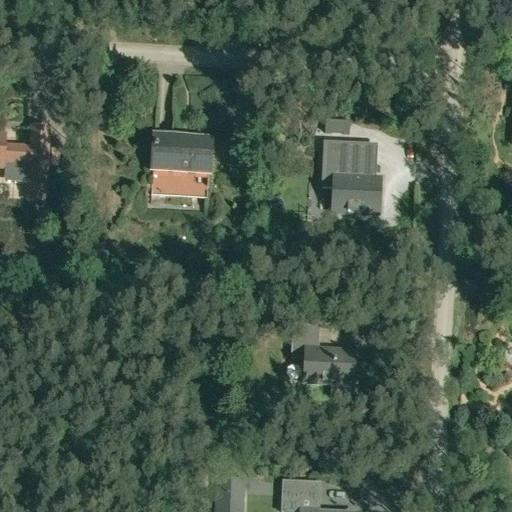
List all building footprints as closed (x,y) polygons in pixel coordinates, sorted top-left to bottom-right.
[(349,123),(325,122),(324,134),(348,135),(349,123)] [(43,202),(44,186),(47,130),(30,129),(29,149),(2,147),(2,137),(0,136),(0,168),(1,168),(1,164),(13,165),(12,184),(28,185),(27,201),(43,202)] [(206,199),(210,139),(153,135),(150,195),(206,199)] [(377,182),(350,181),(352,143),(323,142),(321,188),(333,189),(331,213),(375,215),(377,182)] [(330,386),(329,399),(348,400),(350,352),(318,350),(319,327),(291,325),(289,360),(306,361),(305,385),(330,386)] [(243,433),(225,433),(225,449),(243,449),(243,433)] [(281,495),(280,511),(314,511),(316,497),(281,495)]
